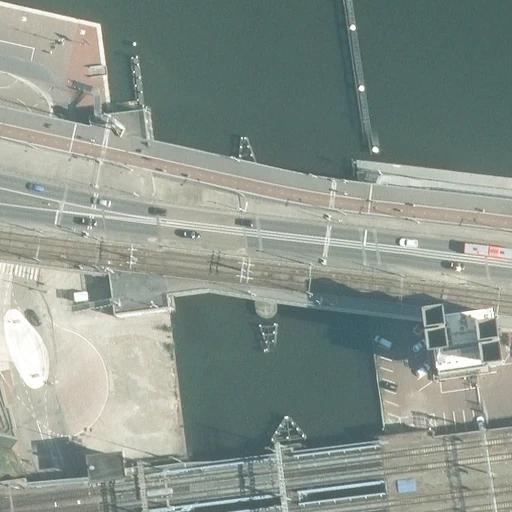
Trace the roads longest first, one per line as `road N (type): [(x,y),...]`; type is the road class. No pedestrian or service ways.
road 1 (primary): [(511,260),(170,218),(0,183)]
road 2 (trunk): [(408,0),(480,511)]
road 3 (primary): [(0,213),(511,277)]
road 4 (trunk): [(511,339),(463,0)]
road 5 (unclassified): [(0,71),(36,89),(45,107),(8,302)]
road 6 (unclassified): [(34,400),(51,392),(57,358),(37,320),(8,302)]
